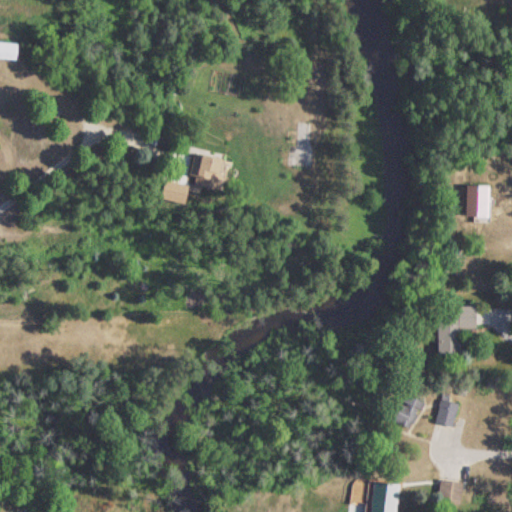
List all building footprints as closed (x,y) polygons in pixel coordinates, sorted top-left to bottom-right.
[(12,42),(0,41),(0,58),(12,59),(12,42)] [(294,165),(307,164),(306,122),(294,122),(294,165)] [(216,184),(216,154),(188,154),(188,184),(216,184)] [(432,423),(449,427),(454,402),(436,399),(432,423)] [(436,504),(458,504),(458,479),(436,479),(436,504)] [(363,511),(387,511),(390,483),(367,481),(363,511)]
